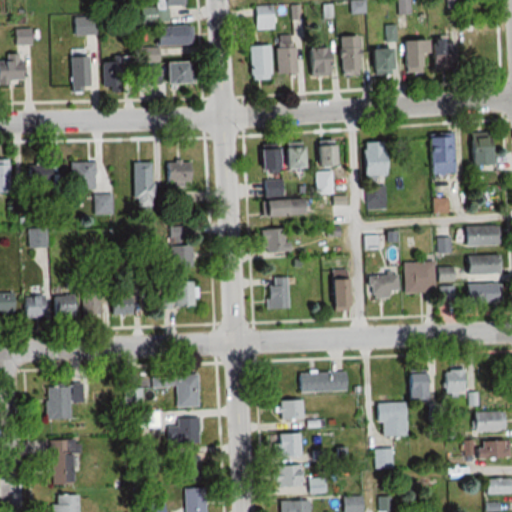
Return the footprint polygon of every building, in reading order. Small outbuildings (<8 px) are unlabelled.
[(150,0),(151,8),(140,8),(140,22),(168,21),(167,5),(182,5),(181,0),(150,0)] [(356,0),(348,0),(349,13),(363,12),(362,0),(356,0)] [(271,6),(253,6),(253,30),(271,30),(271,6)] [(71,36),(84,36),(84,48),(97,48),(97,16),(70,17),(71,36)] [(189,26),(152,26),(152,45),(189,45),(189,26)] [(457,31),(457,68),(476,68),(476,31),(457,31)] [(273,45),(273,74),(292,74),(292,36),(278,36),(278,45),(273,45)] [(337,75),(356,75),(356,36),(337,36),(337,75)] [(427,70),(445,70),(445,39),(427,40),(427,70)] [(399,71),(421,71),(421,40),(399,40),(399,71)] [(267,46),(246,46),(246,80),(267,80),(267,46)] [(325,76),(325,48),(303,48),(303,76),(325,76)] [(366,71),(385,71),(385,49),(366,49),(366,71)] [(3,54),(3,61),(0,60),(0,84),(18,84),(18,54),(3,54)] [(67,57),(67,91),(87,91),(87,57),(67,57)] [(97,65),(100,84),(118,82),(115,62),(97,65)] [(160,84),(188,84),(188,62),(160,62),(160,84)] [(423,136),(423,174),(449,174),(449,136),(423,136)] [(467,165),(486,165),(486,138),(467,138),(467,165)] [(382,142),(359,142),(359,178),(382,178),(382,142)] [(330,146),(312,146),(312,168),(330,168),(330,146)] [(298,147),(280,147),(280,170),(298,170),(298,147)] [(273,149),(256,151),(259,175),(276,174),(273,149)] [(188,162),(163,162),(163,189),(188,189),(188,162)] [(92,163),(67,163),(67,194),(84,194),(84,190),(92,190),(92,163)] [(149,163),(130,163),(130,200),(135,200),(135,208),(149,208),(149,163)] [(48,165),(26,165),(26,195),(48,195),(48,165)] [(314,194),(330,194),(330,172),(314,172),(314,194)] [(281,180),(262,180),(262,194),(281,194),(281,180)] [(384,186),(364,186),(364,210),(384,210),(384,186)] [(445,213),(445,199),(431,199),(431,208),(434,208),(434,213),(445,213)] [(258,201),(258,216),(300,216),(300,201),(258,201)] [(495,245),(495,226),(460,226),(460,245),(495,245)] [(45,229),(26,229),(26,247),(45,247),(45,229)] [(259,230),(259,253),(286,253),(286,242),(281,242),(281,230),(259,230)] [(362,248),(376,248),(376,236),(362,236),(362,248)] [(189,245),(167,245),(167,267),(189,267),(189,245)] [(496,256),(461,256),(461,273),(496,273),(496,256)] [(431,293),(431,262),(400,262),(400,293),(431,293)] [(435,282),(451,282),(451,268),(435,268),(435,282)] [(394,275),(368,275),(368,297),(394,297),(394,275)] [(264,308),(286,308),(286,277),(270,277),(270,285),(264,285),(264,308)] [(325,280),(326,311),(342,311),(342,280),(325,280)] [(160,308),(192,307),(191,282),(171,282),(171,294),(160,294),(160,308)] [(498,303),(498,284),(459,284),(459,303),(498,303)] [(79,315),(96,315),(96,289),(79,289),(79,315)] [(119,298),(105,298),(105,314),(130,314),(130,291),(119,291),(119,298)] [(0,293),(0,312),(13,313),(13,294),(0,293)] [(50,316),(73,316),(73,295),(50,295),(50,316)] [(19,317),(44,317),(44,296),(19,296),(19,317)] [(442,393),(462,393),(462,365),(442,365),(442,393)] [(295,373),(295,391),(345,391),(345,373),(295,373)] [(426,401),(425,374),(403,375),(403,401),(426,401)] [(194,375),(149,377),(150,388),(172,387),(173,407),(195,406),(194,375)] [(67,387),(43,387),(43,419),(67,419),(67,387)] [(141,389),(121,389),(121,407),(141,407),(141,389)] [(301,419),(300,400),(276,401),(276,419),(301,419)] [(403,436),(403,404),(373,404),(373,423),(379,423),(379,436),(403,436)] [(136,416),(140,430),(156,425),(152,411),(136,416)] [(501,432),(501,412),(469,412),(470,432),(501,432)] [(174,425),(164,426),(164,444),(196,444),(196,418),(174,418),(174,425)] [(299,434),(270,434),(270,457),(299,457),(299,434)] [(48,484),(73,484),(71,440),(47,441),(48,484)] [(473,442),(473,459),(505,459),(505,442),(473,442)] [(390,449),(372,449),(372,469),(390,469),(390,449)] [(177,481),(198,481),(198,456),(177,456),(177,481)] [(298,487),(298,465),(272,466),(273,487),(298,487)] [(322,478),(306,478),(306,493),(322,493),(322,478)] [(511,494),(511,479),(481,479),(481,494),(511,494)] [(181,511),(176,511),(175,511),(202,511),(202,488),(181,488),(181,511)] [(339,497),(339,511),(358,511),(358,497),(339,497)]
